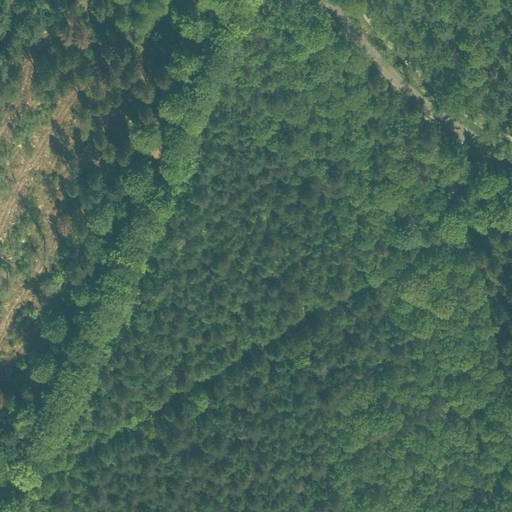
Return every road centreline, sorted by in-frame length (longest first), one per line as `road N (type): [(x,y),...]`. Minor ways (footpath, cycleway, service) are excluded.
road 1 (track): [(0,499),(228,0)]
road 2 (track): [(427,241),(27,470)]
road 3 (tertiary): [(511,155),(438,113),(334,0)]
